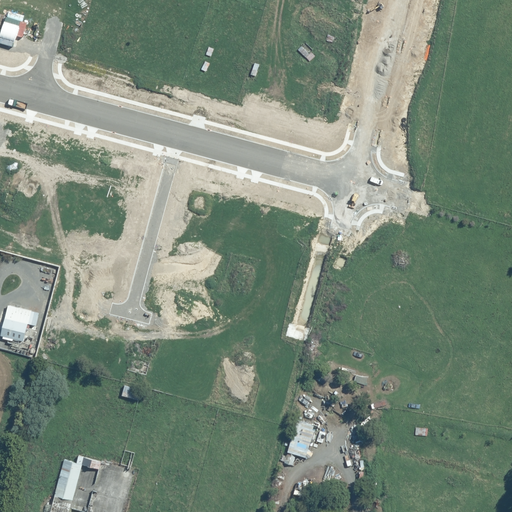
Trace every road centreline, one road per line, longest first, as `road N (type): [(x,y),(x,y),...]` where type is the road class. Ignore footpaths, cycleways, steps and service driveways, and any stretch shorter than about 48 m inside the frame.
road 1 (residential): [(0,87),(352,182)]
road 2 (residential): [(352,182),(267,502)]
road 3 (residential): [(267,502),(73,452),(51,463),(35,511)]
road 4 (residential): [(400,0),(352,182)]
